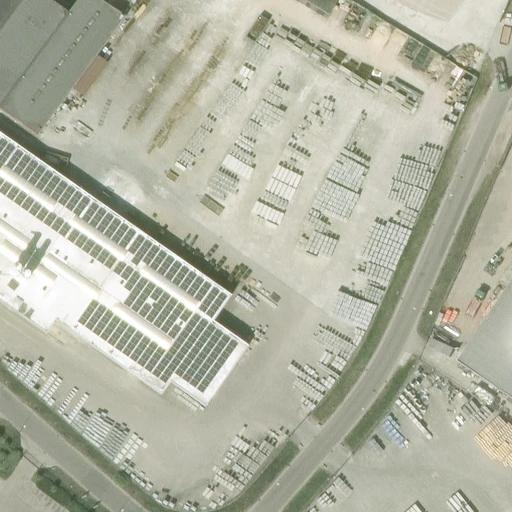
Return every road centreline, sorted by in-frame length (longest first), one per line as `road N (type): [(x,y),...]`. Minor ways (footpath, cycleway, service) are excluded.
road 1 (unclassified): [(265,511),(391,358),(427,296),(511,64)]
road 2 (unclassified): [(132,511),(0,398)]
